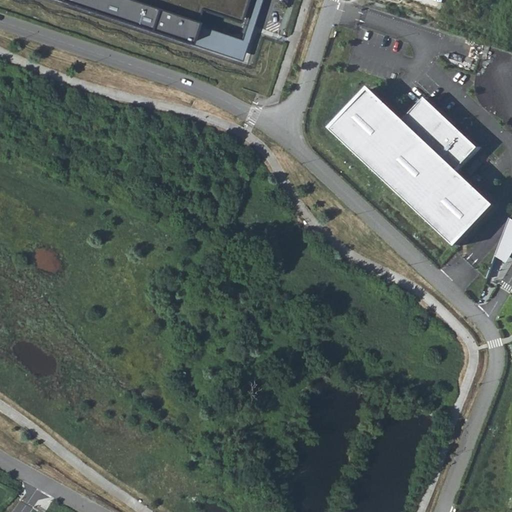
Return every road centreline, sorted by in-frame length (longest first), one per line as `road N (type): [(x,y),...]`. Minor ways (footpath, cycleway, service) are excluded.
road 1 (unclassified): [(278,129),(494,341),(492,378),(441,511)]
road 2 (unclassified): [(0,19),(180,78),(278,129)]
